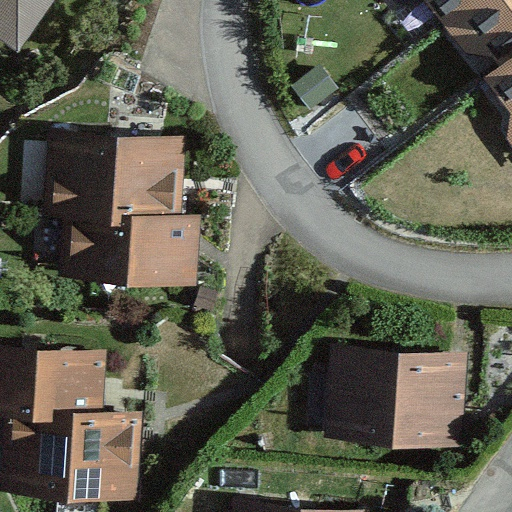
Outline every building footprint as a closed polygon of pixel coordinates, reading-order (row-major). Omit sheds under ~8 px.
[(0,0),(0,46),(16,58),(55,0),(0,0)] [(480,0),(427,0),(447,26),(462,14),(480,0)] [(511,0),(480,0),(462,14),(508,73),(511,69),(511,0)] [(511,69),(508,73),(493,84),(511,108),(511,69)] [(180,223),(182,139),(50,135),(48,219),(67,219),(180,223)] [(206,223),(180,223),(67,219),(65,288),(204,292),(206,223)] [(115,347),(0,341),(0,405),(16,406),(112,411),(115,347)] [(470,357),(332,353),(330,440),(468,444),(470,357)] [(112,411),(16,406),(12,483),(69,486),(67,511),(93,511),(109,484),(150,486),(154,413),(112,411)] [(374,511),(375,508),(243,496),(241,511),(374,511)]
